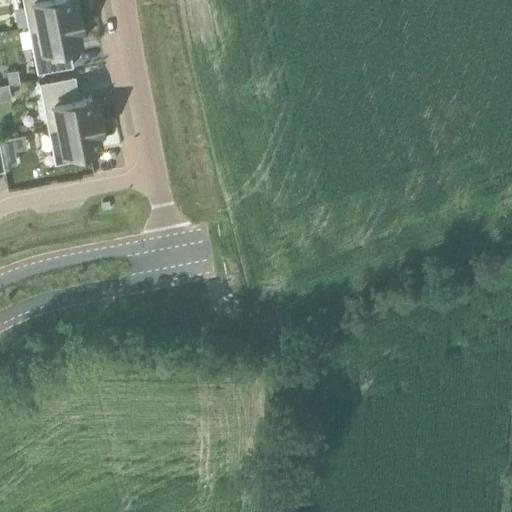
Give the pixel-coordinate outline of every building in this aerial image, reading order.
[(22,0),(28,25),(79,15),(77,5),(73,5),(72,0),(22,0)] [(79,15),(28,25),(37,72),(72,65),(68,43),(80,41),(77,27),(81,27),(79,15)] [(18,67),(6,70),(8,81),(21,79),(18,67)] [(74,75),(39,82),(48,128),(99,118),(97,108),(93,109),(91,95),(79,97),(74,75)] [(99,118),(48,128),(55,163),(90,156),(88,147),(100,144),(98,131),(101,130),(99,118)]
